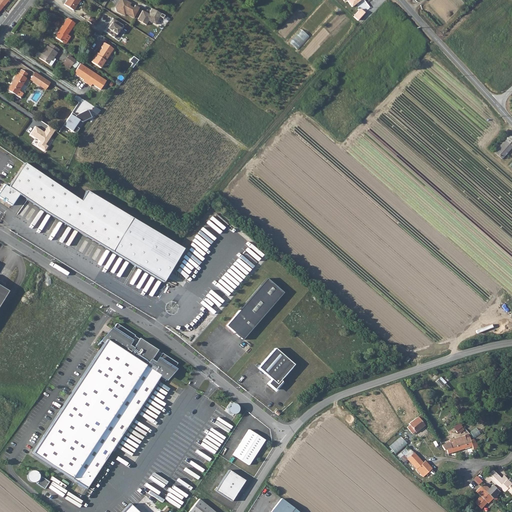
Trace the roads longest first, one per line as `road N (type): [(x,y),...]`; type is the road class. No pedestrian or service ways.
road 1 (unclassified): [(0,234),(170,342),(287,437)]
road 2 (unclassified): [(287,437),(332,399),(511,343)]
road 3 (unknown): [(9,462),(38,400),(124,312)]
road 4 (tertiary): [(400,0),(495,104)]
